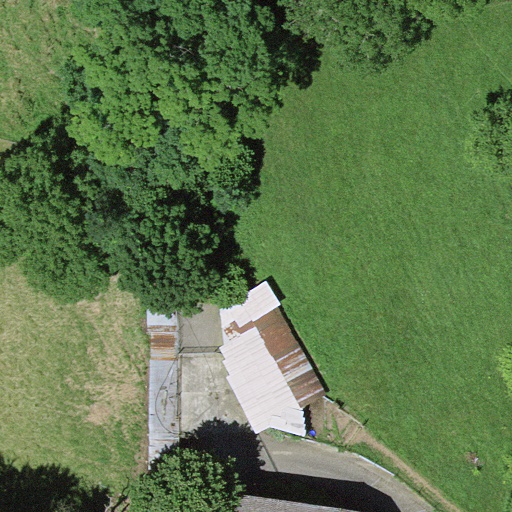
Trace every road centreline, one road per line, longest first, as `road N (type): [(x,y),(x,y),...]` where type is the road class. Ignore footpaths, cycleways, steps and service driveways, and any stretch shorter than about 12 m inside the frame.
road 1 (track): [(395,511),(220,448),(189,305)]
road 2 (track): [(243,0),(189,305)]
